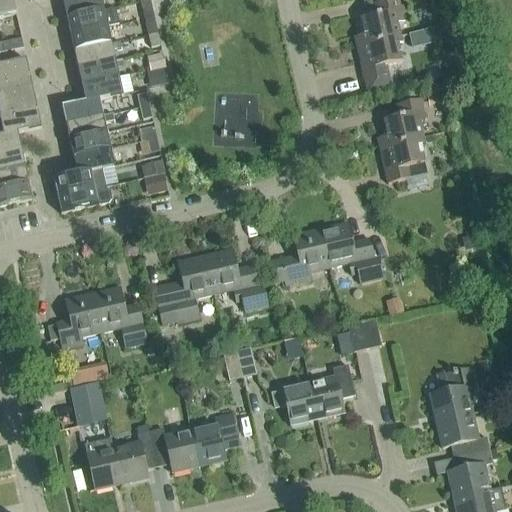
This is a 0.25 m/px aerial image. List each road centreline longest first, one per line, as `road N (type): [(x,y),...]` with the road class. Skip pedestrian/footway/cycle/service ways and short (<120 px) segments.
road 1 (residential): [(0,258),(307,174),(315,145),(286,0)]
road 2 (residential): [(394,511),(385,499),(338,484),(214,511)]
road 3 (residential): [(36,511),(0,344)]
